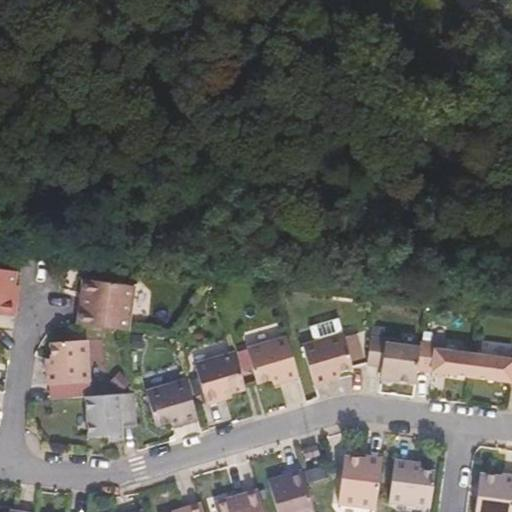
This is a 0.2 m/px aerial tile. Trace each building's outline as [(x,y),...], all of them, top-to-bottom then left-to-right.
[(0,266),(0,311),(19,314),(21,298),(17,298),(19,285),(21,269),(0,266)] [(81,322),(132,329),(138,284),(87,277),(85,292),(88,293),(86,308),(83,307),(81,322)] [(345,332),(305,344),(317,385),(342,377),(340,372),(355,367),(345,332)] [(290,335),(250,347),(260,382),(275,378),(276,383),(302,376),(290,335)] [(419,369),(422,346),(389,342),(390,338),(373,336),(370,364),(385,366),(383,378),(418,382),(419,369)] [(90,338),(54,341),(55,356),(49,357),(51,383),(93,380),(90,338)] [(474,377),(477,354),(438,348),(439,344),(423,342),(422,346),(419,369),(474,377)] [(238,351),(198,362),(209,403),(224,399),(223,395),(249,388),(238,351)] [(474,377),(511,381),(511,358),(477,354),(474,377)] [(189,378),(149,389),(159,424),(174,420),(176,426),(201,418),(189,378)] [(124,425),(139,424),(137,391),(89,395),(92,436),(125,433),(124,425)] [(317,446),(301,450),(304,462),(320,457),(317,446)] [(368,458),(347,455),(340,503),(378,508),(384,457),(368,455),(368,458)] [(423,462),(397,459),(391,501),(432,507),(437,470),(422,468),(423,462)] [(316,511),(304,469),(271,479),(280,511),(316,511)] [(476,511),(511,511),(511,474),(504,473),(503,476),(482,473),(476,511)] [(231,497),(217,501),(219,511),(267,511),(260,488),(245,492),(247,496),(232,500),(231,497)] [(189,510),(181,511),(206,511),(204,501),(188,506),(189,510)]
